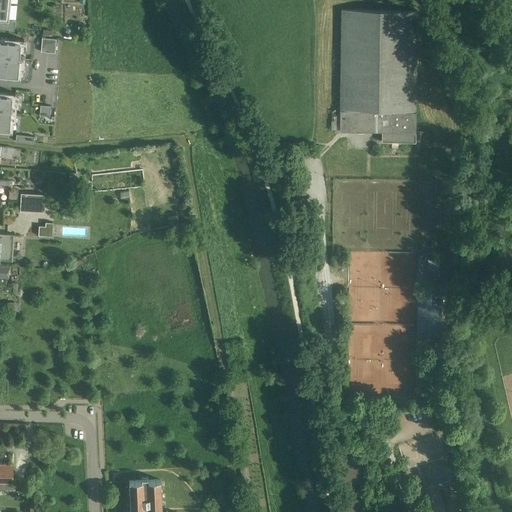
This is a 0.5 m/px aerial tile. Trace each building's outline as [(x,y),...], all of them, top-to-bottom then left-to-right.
[(0,0),(0,19),(6,20),(9,21),(10,0),(0,0)] [(417,10),(341,9),(340,109),(416,110),(417,10)] [(41,50),(55,52),(57,37),(42,36),(41,50)] [(0,37),(0,77),(21,79),(24,40),(0,37)] [(0,91),(0,131),(12,133),(15,93),(0,91)] [(50,114),(50,104),(40,104),(40,114),(50,114)] [(416,110),(340,109),(340,130),(382,130),(415,131),(416,110)] [(415,131),(382,130),(382,141),(415,142),(415,131)] [(7,147),(0,146),(0,149),(0,156),(13,158),(14,148),(7,147)] [(21,192),(21,210),(45,210),(45,192),(21,192)] [(39,224),(39,234),(53,235),(53,221),(45,221),(45,224),(39,224)] [(0,232),(0,259),(13,259),(13,233),(0,232)] [(9,267),(0,265),(0,277),(9,278),(9,267)] [(417,290),(417,305),(426,306),(426,290),(417,290)] [(13,463),(0,462),(0,481),(13,482),(13,463)] [(162,511),(160,480),(161,480),(148,480),(148,477),(142,477),(142,481),(129,481),(129,482),(131,510),(133,510),(133,511),(162,511)] [(13,482),(0,481),(0,489),(13,488),(13,482)]
